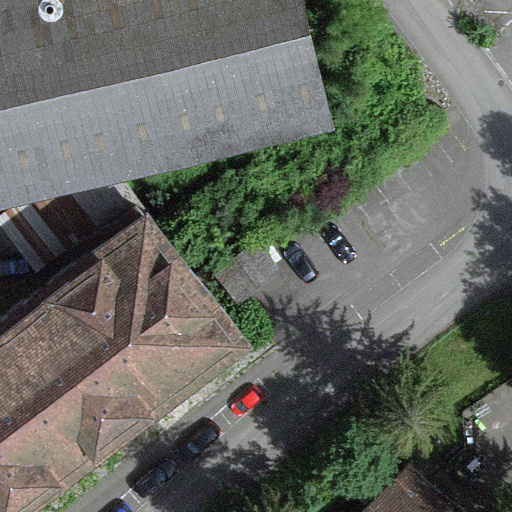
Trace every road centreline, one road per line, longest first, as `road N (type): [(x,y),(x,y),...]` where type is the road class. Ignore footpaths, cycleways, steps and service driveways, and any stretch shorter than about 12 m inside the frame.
road 1 (residential): [(176,511),(222,468),(511,255)]
road 2 (residential): [(511,181),(412,0)]
